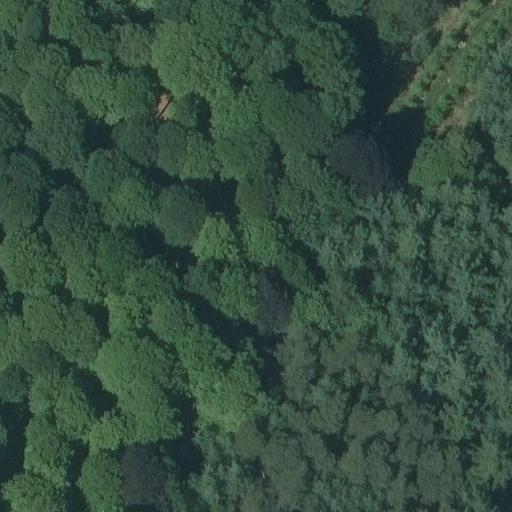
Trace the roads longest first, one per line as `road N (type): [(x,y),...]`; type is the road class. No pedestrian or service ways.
road 1 (track): [(127,0),(145,24),(309,136),(511,242)]
road 2 (track): [(377,177),(494,0)]
